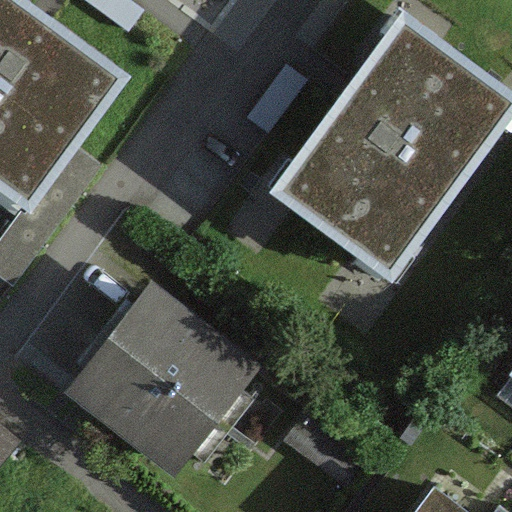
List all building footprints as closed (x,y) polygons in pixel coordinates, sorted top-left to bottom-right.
[(19,0),(0,0),(0,203),(25,222),(131,85),(19,0)] [(511,129),(511,93),(402,15),(268,200),(395,291),(511,129)] [(148,293),(64,405),(170,484),(254,372),(148,293)] [(511,368),(503,381),(511,387),(511,368)] [(468,511),(434,487),(415,511),(468,511)]
